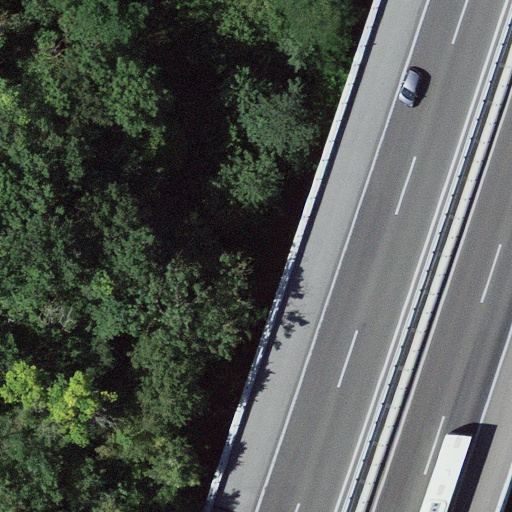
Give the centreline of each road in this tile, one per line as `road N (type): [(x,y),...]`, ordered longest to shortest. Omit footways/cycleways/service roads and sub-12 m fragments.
road 1 (motorway): [(467,0),(297,511)]
road 2 (motorway): [(413,511),(511,212)]
